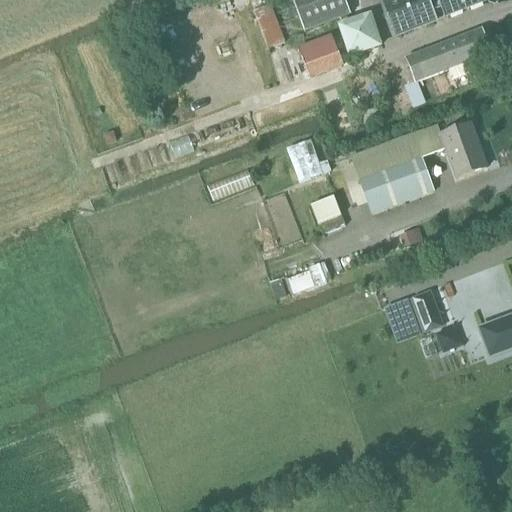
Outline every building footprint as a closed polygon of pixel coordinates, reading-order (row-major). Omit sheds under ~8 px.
[(292,0),(305,33),(350,16),(343,0),(292,0)] [(486,3),(485,0),(380,0),(396,38),(436,23),(432,13),(441,10),(445,19),(486,3)] [(268,50),(285,44),(271,7),(254,13),(268,50)] [(371,16),(338,26),(349,60),(382,49),(371,16)] [(416,85),(490,55),(481,31),(406,61),(416,85)] [(330,44),(297,55),(307,88),(340,78),(330,44)] [(487,169),(472,126),(440,138),(437,128),(351,159),(371,216),(434,194),(421,159),(445,151),(456,180),(487,169)] [(334,199),(312,208),(318,225),(321,224),(325,235),(345,228),(341,217),(334,199)] [(310,270),(317,290),(333,284),(326,264),(310,270)] [(427,308),(423,297),(408,303),(421,337),(444,328),(435,305),(427,308)] [(511,319),(478,332),(489,361),(511,352),(511,319)] [(436,338),(443,356),(462,349),(455,331),(436,338)]
